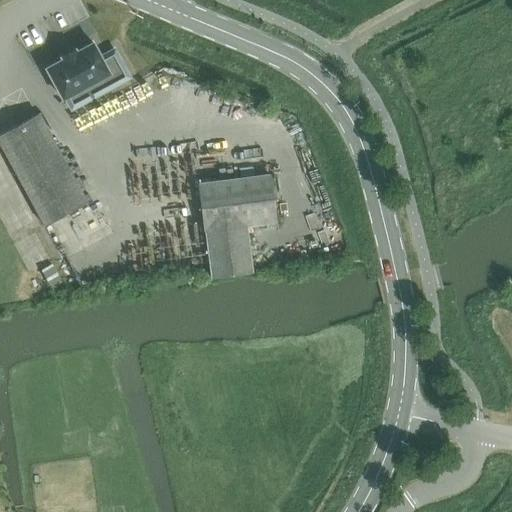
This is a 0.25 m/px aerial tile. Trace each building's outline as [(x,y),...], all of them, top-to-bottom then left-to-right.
[(93,14),(39,37),(47,55),(101,32),(93,14)] [(68,53),(93,98),(130,78),(115,50),(101,57),(93,43),(77,52),(75,50),(68,53)] [(93,98),(68,53),(62,57),(63,59),(46,69),(63,99),(65,98),(72,110),(93,98)] [(39,114),(0,135),(0,142),(45,225),(87,202),(39,114)] [(247,227),(277,222),(270,173),(198,183),(211,277),(253,271),(247,227)] [(330,205),(310,211),(315,230),(327,226),(330,238),(346,234),(342,221),(335,223),(330,205)] [(35,249),(43,245),(33,226),(25,230),(35,249)]
